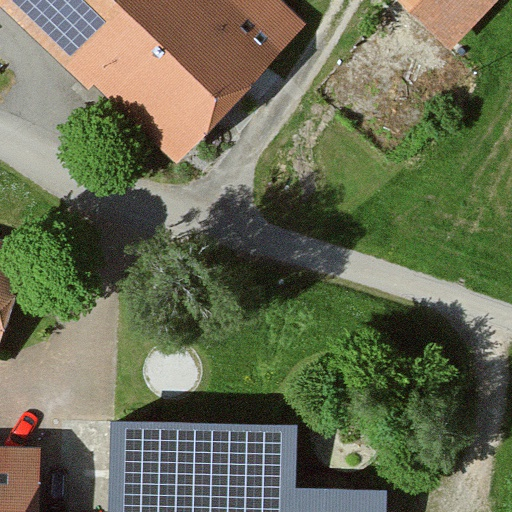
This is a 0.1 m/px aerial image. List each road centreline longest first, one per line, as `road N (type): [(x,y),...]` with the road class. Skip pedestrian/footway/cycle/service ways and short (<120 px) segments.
road 1 (residential): [(0,137),(215,231),(511,333)]
road 2 (track): [(215,231),(354,0)]
